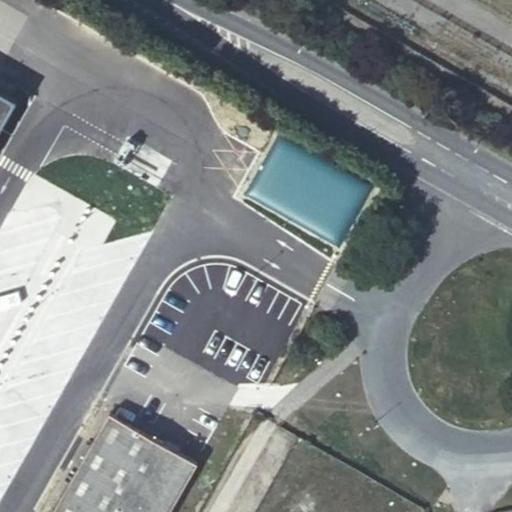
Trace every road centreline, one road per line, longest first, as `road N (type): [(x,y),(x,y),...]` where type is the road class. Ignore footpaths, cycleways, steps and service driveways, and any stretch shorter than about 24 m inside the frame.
road 1 (unknown): [(0,7),(155,102),(276,262),(338,283),(395,323)]
road 2 (unclassified): [(460,170),(402,295),(388,351),(394,399),(433,437),(511,449)]
road 3 (secondary): [(460,170),(164,0)]
